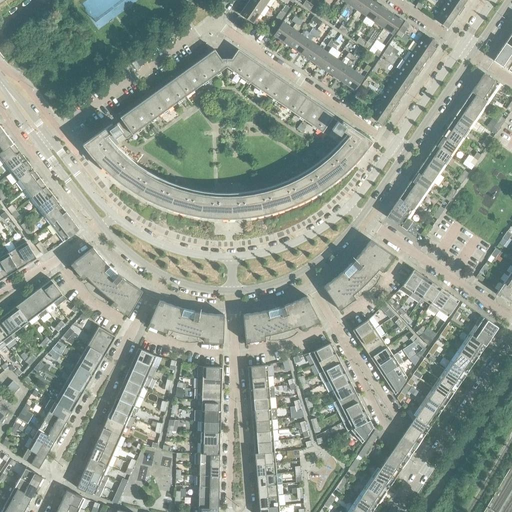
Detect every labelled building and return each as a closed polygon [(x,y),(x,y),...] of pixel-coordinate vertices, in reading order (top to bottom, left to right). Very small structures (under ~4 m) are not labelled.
[(266,5),(258,0),(249,0),(248,2),(247,1),(245,4),(259,14),(266,5)] [(350,0),(348,4),(357,10),(363,0),(350,0)] [(363,0),(357,10),(366,16),(375,3),(370,0),(363,0)] [(464,0),(447,0),(447,1),(461,11),(464,7),(463,6),(466,1),(464,0)] [(447,1),(440,10),(454,19),(457,14),(458,15),(461,11),(447,1)] [(375,3),(366,16),(375,22),(385,7),(382,5),(381,7),(375,3)] [(259,14),(245,4),(243,7),(244,8),(240,14),(253,23),(259,14)] [(385,7),(375,22),(384,28),(393,15),(387,11),(388,9),(385,7)] [(454,19),(440,10),(434,19),(447,28),(454,19)] [(233,23),(240,27),(241,29),(247,21),(239,15),(233,23)] [(393,15),(384,28),(393,35),(403,20),(400,17),(399,19),(393,15)] [(282,43),(292,28),(283,22),(274,35),(280,39),(279,41),(282,43)] [(292,28),(282,43),(285,45),(286,44),(292,48),(301,34),(292,28)] [(301,34),(292,48),(298,52),(297,53),(300,55),(310,40),(301,34)] [(424,34),(418,43),(432,53),(439,44),(424,34)] [(319,47),(310,40),(300,55),(303,57),(304,56),(310,60),(319,47)] [(432,53),(418,43),(411,52),(425,61),(428,57),(429,58),(432,53)] [(511,48),(505,43),(499,51),(511,60),(511,48)] [(374,54),(377,49),(372,46),(369,51),(374,54)] [(319,47),(310,60),(316,64),(315,65),(318,67),(328,53),(319,47)] [(215,50),(201,59),(213,77),(227,67),(240,76),(252,59),(238,50),(232,59),(221,59),(215,50)] [(508,70),(511,64),(511,60),(499,51),(493,60),(508,70)] [(411,52),(405,61),(420,71),(423,67),(422,66),(425,61),(411,52)] [(328,53),(318,67),(321,70),(322,68),(328,72),(337,59),(328,53)] [(201,59),(174,79),(186,96),(206,82),(210,88),(216,83),(212,77),(213,77),(201,59)] [(252,59),(240,76),(254,86),(267,95),(279,78),(266,68),(252,59)] [(337,59),(328,72),(333,76),(332,77),(335,80),(346,65),(337,59)] [(405,61),(399,70),(413,79),(416,74),(417,75),(420,71),(405,61)] [(346,65),(335,80),(339,82),(340,80),(345,84),(354,71),(346,65)] [(399,70),(393,79),(408,89),(411,85),(409,84),(413,79),(399,70)] [(354,71),(345,84),(351,88),(350,90),(354,92),(364,77),(354,71)] [(478,82),(494,93),(501,84),(484,73),(478,82)] [(279,78),(267,95),(295,114),(307,97),(279,78)] [(174,79),(147,98),(159,115),(186,96),(174,79)] [(393,79),(387,88),(400,97),(404,92),(405,93),(408,89),(393,79)] [(494,93),(478,82),(472,91),(488,102),(494,93)] [(400,97),(387,88),(381,97),(396,107),(399,103),(397,102),(400,97)] [(488,102),(472,91),(466,100),(482,111),(488,102)] [(307,97),(295,114),(322,133),(332,118),(334,115),(307,97)] [(381,97),(375,106),(388,115),(391,110),(393,111),(396,107),(381,97)] [(147,98),(120,118),(122,120),(132,135),(159,115),(147,98)] [(466,100),(460,109),(476,120),(482,111),(466,100)] [(388,115),(375,106),(368,115),(382,124),(388,115)] [(476,120),(460,109),(453,118),(470,129),(476,120)] [(494,127),(498,121),(492,117),(486,126),(496,133),(498,130),(494,127)] [(332,118),(322,133),(328,137),(333,130),(338,122),(332,118)] [(470,129),(453,118),(447,127),(464,138),(470,129)] [(122,120),(116,124),(122,132),(126,139),(132,135),(122,120)] [(112,123),(82,145),(84,147),(85,149),(87,151),(88,153),(90,155),(92,157),(93,158),(95,160),(97,162),(98,164),(100,166),(102,168),(104,169),(105,171),(107,173),(109,175),(111,176),(113,178),(115,179),(117,181),(119,183),(121,184),(123,186),(125,187),(127,188),(129,190),(131,191),(134,192),(136,194),(138,195),(140,196),(142,198),(144,199),(147,200),(149,201),(151,202),(154,203),(156,204),(158,205),(161,206),(163,207),(165,208),(168,209),(170,210),(172,210),(175,211),(177,212),(180,212),(182,213),(185,214),(187,214),(188,215),(189,215),(192,215),(194,216),(197,216),(199,217),(202,217),(204,217),(207,218),(209,218),(212,218),(214,218),(217,218),(219,219),(222,219),(225,219),(227,219),(230,219),(232,219),(235,219),(237,218),(240,218),(242,218),(245,218),(248,217),(250,217),(253,217),(255,216),(258,216),(261,215),(263,215),(266,214),(268,214),(271,213),(273,212),(276,211),(279,211),(281,210),(283,209),(286,208),(288,207),(291,207),(293,206),(295,205),(298,204),(300,202),(303,201),(305,200),(307,199),(309,198),(312,197),(314,195),(316,194),(318,193),(320,191),(323,190),(325,189),(327,187),(329,186),(331,184),(333,183),(336,181),(338,179),(340,178),(342,176),(344,174),(346,172),(347,171),(349,170),(350,168),(351,167),(353,165),(355,163),(357,161),(359,159),(360,157),(362,155),(364,153),(366,151),(367,149),(369,146),(371,144),(373,142),(343,121),(341,124),(338,122),(333,130),(328,137),(330,138),(336,142),(339,144),(341,145),(340,146),(339,148),(337,149),(336,151),(334,153),(332,154),(331,156),(329,157),(327,159),(326,160),(324,162),(322,163),(320,164),(318,166),(317,167),(315,168),(313,170),(311,171),(309,172),(307,174),(305,175),(303,176),(301,177),(299,178),(297,179),(295,180),(293,181),(291,182),(289,183),(287,184),(285,185),(283,186),(280,187),(278,187),(276,188),(274,189),(271,190),(269,190),(267,191),(265,191),(263,192),(260,192),(258,193),(256,193),(254,194),(251,194),(249,195),(247,195),(245,195),(243,195),(242,195),(240,196),(238,196),(235,196),(233,196),(230,196),(227,196),(225,196),(222,196),(219,196),(217,196),(214,196),(212,196),(209,195),(206,195),(204,195),(201,194),(198,194),(196,193),(193,193),(191,192),(188,191),(186,191),(183,190),(181,189),(178,188),(176,188),(173,187),(171,186),(168,185),(166,184),(163,183),(161,182),(158,181),(156,179),(154,178),(151,177),(149,176),(147,174),(145,173),(142,171),(140,170),(138,168),(136,167),(134,165),(132,164),(129,162),(127,160),(125,159),(123,157),(121,155),(120,153),(118,152),(116,150),(114,148),(112,146),(110,144),(109,142),(108,141),(106,138),(108,136),(111,133),(115,138),(118,135),(122,132),(116,124),(113,126),(112,123)] [(494,127),(498,130),(502,124),(498,121),(494,127)] [(300,123),(297,129),(303,133),(307,127),(300,123)] [(447,127),(441,136),(458,147),(464,138),(447,127)] [(0,153),(14,143),(7,134),(0,139),(0,153)] [(441,136),(435,145),(452,156),(458,147),(441,136)] [(20,152),(14,143),(0,153),(0,159),(4,164),(20,152)] [(435,145),(429,154),(445,165),(452,156),(435,145)] [(20,152),(4,164),(10,173),(27,160),(20,152)] [(445,165),(429,154),(423,163),(439,174),(445,165)] [(33,169),(27,160),(10,173),(17,181),(33,169)] [(439,174),(423,163),(417,172),(433,183),(439,174)] [(40,178),(33,169),(17,181),(24,190),(40,178)] [(417,172),(411,180),(427,192),(433,183),(417,172)] [(40,178),(24,190),(30,199),(47,186),(40,178)] [(411,180),(405,189),(421,201),(427,192),(411,180)] [(53,195),(47,186),(30,199),(37,207),(53,195)] [(405,189),(399,198),(415,210),(421,201),(405,189)] [(60,203),(53,195),(37,207),(43,216),(60,203)] [(399,198),(392,207),(409,218),(415,210),(399,198)] [(60,203),(43,216),(50,224),(66,212),(60,203)] [(413,221),(409,218),(392,207),(386,216),(406,230),(413,221)] [(66,212),(50,224),(56,233),(73,220),(66,212)] [(73,220),(56,233),(63,242),(80,229),(73,220)] [(385,261),(390,253),(370,240),(365,247),(360,253),(355,259),(343,271),(337,276),(330,281),(323,286),(337,306),(345,301),(352,295),(359,289),(366,282),(372,276),(379,268),(385,261)] [(17,247),(27,264),(37,258),(27,241),(17,247)] [(17,247),(7,253),(18,270),(27,264),(17,247)] [(104,260),(93,247),(74,262),(80,269),(86,276),(93,283),(99,289),(107,295),(114,301),(130,312),(142,291),(135,286),(122,277),(110,266),(104,260)] [(7,253),(0,257),(0,261),(8,275),(18,270),(7,253)] [(0,280),(8,275),(0,261),(0,280)] [(414,269),(403,286),(400,290),(409,296),(412,292),(423,276),(414,269)] [(511,269),(496,294),(511,305),(511,269)] [(423,276),(412,292),(409,296),(418,302),(421,298),(432,282),(423,276)] [(66,299),(52,280),(51,279),(42,286),(54,302),(57,306),(66,299)] [(441,288),(432,282),(421,298),(430,304),(441,288)] [(54,302),(42,286),(33,293),(45,308),(54,302)] [(441,288),(430,304),(427,308),(436,315),(450,294),(441,288)] [(33,293),(25,299),(37,315),(45,308),(33,293)] [(450,294),(436,315),(445,321),(459,300),(450,294)] [(291,328),(300,325),(318,317),(307,296),(299,300),(292,303),(284,305),(268,310),(260,312),(252,313),(243,314),(245,338),(255,337),(264,335),(273,334),(282,331),(291,328)] [(401,308),(391,298),(387,301),(398,313),(401,308)] [(25,299),(16,306),(28,322),(37,315),(25,299)] [(167,303),(160,300),(150,322),(159,325),(167,328),(176,331),(186,334),(195,335),(204,337),(223,338),(224,314),(215,314),(199,312),(191,310),(183,308),(175,306),(167,303)] [(385,304),(381,307),(386,313),(390,309),(385,304)] [(16,306),(8,312),(20,328),(28,322),(16,306)] [(8,312),(0,318),(0,320),(14,339),(23,332),(20,328),(8,312)] [(481,315),(475,325),(492,336),(498,327),(481,315)] [(359,339),(379,326),(373,316),(352,330),(359,339)] [(14,339),(0,320),(0,338),(2,341),(6,345),(14,339)] [(475,325),(469,334),(486,345),(492,336),(475,325)] [(99,326),(93,336),(110,346),(116,336),(99,326)] [(385,335),(379,326),(359,339),(365,348),(381,338),(385,335)] [(432,340),(427,336),(423,333),(419,336),(428,345),(432,340)] [(469,334),(463,343),(480,354),(486,345),(469,334)] [(110,346),(93,336),(87,346),(104,356),(110,346)] [(387,347),(381,338),(365,348),(370,357),(387,347)] [(424,347),(417,339),(413,342),(416,345),(421,350),(424,347)] [(413,342),(403,349),(408,358),(415,353),(412,348),(416,345),(413,342)] [(318,362),(336,353),(331,343),(313,352),(318,362)] [(480,354),(463,343),(457,351),(474,363),(480,354)] [(104,356),(87,346),(82,355),(99,365),(104,356)] [(387,347),(370,357),(376,366),(393,356),(387,347)] [(415,355),(408,358),(414,365),(419,359),(419,358),(426,348),(425,347),(422,350),(415,355)] [(152,366),(156,356),(138,348),(134,358),(152,366)] [(474,363),(457,351),(451,360),(468,372),(474,363)] [(52,356),(51,357),(57,361),(60,355),(55,352),(53,355),(52,356)] [(341,362),(336,353),(318,362),(323,371),(341,362)] [(397,353),(393,356),(376,366),(382,375),(399,365),(403,362),(397,353)] [(99,365),(82,355),(76,364),(94,374),(99,365)] [(156,368),(152,366),(134,358),(129,368),(152,378),(156,368)] [(468,372),(451,360),(444,369),(461,381),(468,372)] [(341,362),(323,371),(319,374),(324,383),(328,381),(346,372),(341,362)] [(76,364),(71,374),(88,384),(94,374),(76,364)] [(249,378),(268,376),(267,365),(248,366),(249,378)] [(407,377),(399,365),(382,375),(395,394),(407,377)] [(198,378),(222,378),(222,367),(203,367),(198,366),(198,378)] [(148,388),(152,378),(129,368),(125,378),(143,386),(148,388)] [(461,381),(444,369),(438,378),(455,390),(461,381)] [(351,382),(346,372),(328,381),(333,391),(351,382)] [(71,374),(66,383),(83,393),(88,384),(71,374)] [(269,387),(268,376),(249,378),(249,388),(269,387)] [(139,396),(143,386),(125,378),(120,388),(139,396)] [(222,378),(198,378),(198,389),(222,389),(222,378)] [(438,378),(432,387),(449,399),(455,390),(438,378)] [(20,387),(13,381),(7,388),(14,394),(20,387)] [(351,382),(333,391),(338,400),(355,391),(351,382)] [(83,393),(66,383),(60,392),(77,402),(83,393)] [(269,387),(249,388),(250,399),(270,398),(269,387)] [(432,387),(426,396),(443,408),(449,399),(432,387)] [(139,396),(120,388),(116,398),(134,406),(139,396)] [(176,392),(175,396),(182,398),(184,390),(177,388),(176,392)] [(222,389),(198,389),(197,399),(202,399),(221,400),(222,389)] [(355,391),(338,400),(333,403),(338,412),(360,401),(355,391)] [(77,402),(60,392),(55,402),(72,412),(77,402)] [(412,400),(405,395),(402,399),(410,404),(412,400)] [(426,396),(420,405),(437,417),(443,408),(426,396)] [(134,406),(116,398),(112,408),(130,416),(134,406)] [(271,408),(270,398),(250,399),(251,410),(271,408)] [(72,412),(55,402),(50,399),(45,409),(49,411),(66,421),(72,412)] [(202,399),(201,410),(221,411),(221,400),(202,399)] [(365,411),(360,401),(338,412),(343,422),(365,411)] [(437,417),(420,405),(414,415),(416,416),(430,425),(433,422),(437,417)] [(112,408),(107,418),(125,426),(130,416),(112,408)] [(272,419),(271,408),(251,410),(252,421),(272,419)] [(410,409),(407,412),(413,420),(416,416),(414,415),(410,409)] [(201,410),(201,421),(221,422),(221,411),(201,410)] [(66,421),(49,411),(44,420),(61,430),(66,421)] [(370,420),(365,411),(343,422),(348,431),(350,430),(352,429),(370,420)] [(413,420),(410,425),(424,434),(430,425),(416,416),(413,420)] [(107,418),(103,428),(121,436),(125,426),(107,418)] [(272,419),(252,421),(253,432),(273,430),(272,419)] [(61,430),(44,420),(38,430),(55,440),(61,430)] [(352,429),(350,430),(362,443),(373,426),(370,420),(352,429)] [(220,432),(221,422),(201,421),(201,432),(220,432)] [(424,434),(410,425),(404,434),(418,443),(423,436),(424,434)] [(117,446),(121,436),(103,428),(98,438),(117,446)] [(55,440),(38,430),(33,439),(50,449),(55,440)] [(274,441),(273,430),(253,432),(254,442),(274,441)] [(220,432),(201,432),(200,443),(220,443),(220,432)] [(418,443),(404,434),(402,436),(398,443),(412,452),(418,443)] [(117,446),(98,438),(94,448),(112,456),(117,446)] [(50,449),(33,439),(27,448),(44,458),(50,449)] [(275,451),(274,441),(254,442),(255,453),(275,451)] [(220,454),(220,443),(200,443),(200,454),(220,454)] [(412,452),(398,443),(392,451),(406,461),(411,455),(412,452)] [(44,458),(27,448),(22,458),(39,468),(44,458)] [(94,448),(90,458),(108,465),(112,456),(94,448)] [(275,462),(275,451),(255,453),(256,464),(275,462)] [(392,451),(386,460),(400,471),(406,461),(392,451)] [(219,465),(220,454),(200,454),(196,453),(195,464),(200,464),(219,465)] [(104,475),(108,465),(90,458),(85,467),(104,475)] [(386,460),(380,469),(394,479),(398,475),(400,471),(386,460)] [(275,462),(256,464),(257,475),(276,473),(275,462)] [(219,476),(219,465),(200,464),(199,475),(219,476)] [(104,475),(85,467),(81,477),(99,485),(104,475)] [(394,479),(380,469),(378,467),(371,477),(388,488),(394,479)] [(20,478),(37,487),(43,477),(25,468),(20,478)] [(281,473),(276,473),(257,475),(258,486),(277,484),(282,483),(281,473)] [(219,476),(199,475),(195,475),(195,486),(199,486),(219,487),(219,476)] [(102,486),(99,485),(81,477),(77,487),(95,495),(98,497),(102,486)] [(371,477),(365,486),(382,497),(388,488),(371,477)] [(20,478),(15,487),(32,497),(37,487),(20,478)] [(278,495),(277,484),(258,486),(258,496),(278,495)] [(199,486),(199,497),(219,497),(219,487),(199,486)] [(382,497),(365,486),(359,495),(376,506),(382,497)] [(15,487),(9,496),(27,506),(32,497),(15,487)] [(62,500),(80,508),(85,498),(67,490),(62,500)] [(279,505),(278,495),(258,496),(259,507),(279,505)] [(359,495),(353,504),(364,511),(372,511),(376,506),(359,495)] [(23,511),(27,506),(9,496),(4,506),(15,511),(23,511)] [(219,497),(199,497),(198,508),(218,508),(219,497)] [(62,500),(57,510),(62,511),(78,511),(80,508),(62,500)]
